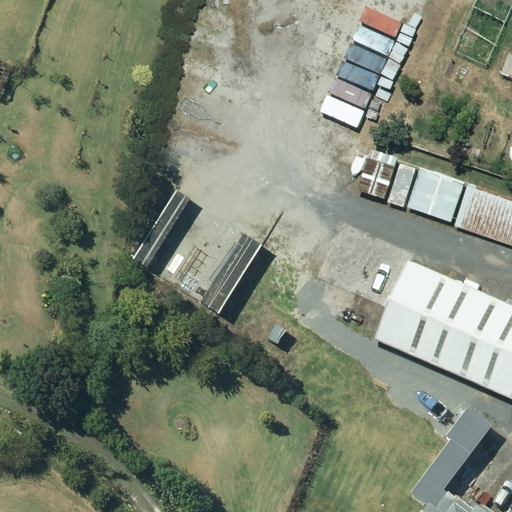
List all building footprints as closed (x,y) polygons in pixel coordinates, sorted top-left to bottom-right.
[(231,41),(195,26),(188,43),(202,49),(187,86),(221,100),(233,68),(222,64),(231,41)] [(511,51),(503,71),(511,74),(511,51)] [(511,77),(502,73),(495,89),(511,96),(511,77)] [(496,124),(479,117),(467,144),(485,152),(496,124)] [(405,152),(379,145),(366,193),(392,200),(405,152)] [(404,207),(449,223),(462,183),(418,168),(404,207)] [(511,201),(466,186),(452,228),(511,248),(511,201)] [(261,247),(170,192),(129,260),(220,315),(261,247)] [(370,340),(511,400),(511,308),(403,261),(370,340)] [(313,335),(298,326),(276,364),(292,373),(313,335)] [(361,382),(420,421),(440,392),(381,353),(361,382)] [(470,511),(450,497),(438,511),(434,511),(422,503),(415,511),(470,511)]
